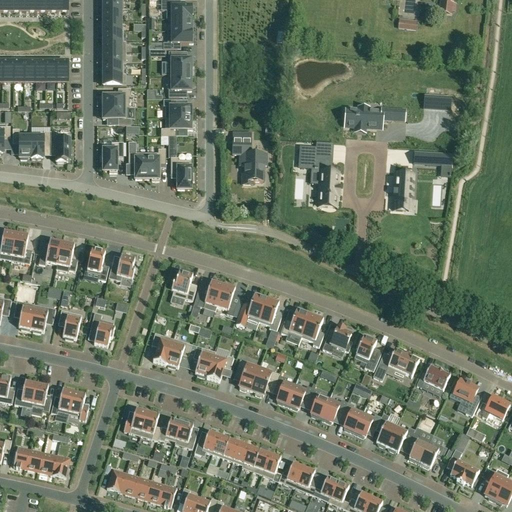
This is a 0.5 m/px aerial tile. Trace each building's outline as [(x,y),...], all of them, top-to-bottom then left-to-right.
[(13,13),(13,0),(2,0),(2,13),(13,13)] [(23,0),(13,0),(13,13),(24,13),(23,0)] [(23,0),(24,13),(35,13),(34,0),(23,0)] [(34,0),(35,13),(45,13),(45,0),(34,0)] [(56,13),(56,0),(45,0),(45,13),(56,13)] [(67,0),(56,0),(56,13),(68,13),(67,0)] [(103,0),(103,12),(123,12),(123,0),(103,0)] [(456,4),(453,4),(453,0),(439,0),(438,15),(452,16),(452,12),(456,13),(456,4)] [(161,1),(161,12),(169,12),(169,20),(189,20),(189,16),(191,16),(191,8),(177,8),(177,1),(161,1)] [(431,23),(432,10),(425,9),(424,22),(431,23)] [(103,23),(121,23),(121,12),(123,12),(103,12),(103,23)] [(189,25),(189,20),(169,20),(169,33),(191,33),(191,25),(189,25)] [(103,33),(123,33),(121,33),(121,23),(103,23),(103,33)] [(103,44),(126,44),(123,44),(123,33),(103,33),(103,44)] [(191,33),(169,33),(169,43),(163,43),(163,52),(177,52),(177,45),(191,45),(191,37),(189,37),(189,33),(191,33)] [(126,44),(103,44),(103,55),(126,55),(126,44)] [(193,61),(191,61),(179,61),(179,54),(168,54),(168,77),(191,77),(191,69),(193,69),(193,61)] [(126,55),(103,55),(103,66),(126,66),(126,55)] [(13,84),(13,63),(2,63),(2,84),(13,84)] [(13,63),(13,84),(24,84),(24,63),(13,63)] [(35,84),(35,63),(24,63),(24,84),(35,84)] [(45,84),(45,63),(35,63),(35,84),(45,84)] [(56,63),(45,63),(45,84),(56,84),(56,63)] [(68,63),(56,63),(56,84),(68,84),(68,63)] [(126,66),(103,66),(103,77),(126,77),(126,76),(123,76),(123,66),(126,66)] [(103,77),(103,88),(126,88),(126,77),(103,77)] [(168,77),(168,100),(179,100),(179,93),(191,93),(191,77),(168,77)] [(101,98),(101,105),(103,105),(103,110),(129,110),(129,98),(131,98),(131,91),(118,91),(118,98),(101,98)] [(163,102),(163,109),(165,109),(165,120),(191,120),(191,108),(176,108),(176,102),(163,102)] [(450,102),(441,102),(441,111),(449,111),(450,102)] [(346,112),(345,129),(351,129),(355,129),(355,131),(355,134),(364,134),(365,130),(381,131),(382,122),(404,123),(404,112),(382,111),(382,114),(368,113),(368,110),(358,109),(358,112),(346,112)] [(103,110),(103,121),(118,121),(118,128),(131,128),(131,121),(127,121),(127,110),(129,110),(103,110)] [(161,132),(161,139),(176,139),(176,132),(193,132),(193,125),(191,125),(191,120),(165,120),(165,125),(165,132),(161,132)] [(3,142),(10,142),(10,129),(0,128),(0,156),(2,156),(2,155),(3,155),(3,142)] [(12,131),(12,147),(19,147),(19,160),(20,160),(20,162),(27,162),(27,160),(31,160),(31,161),(31,136),(20,136),(20,131),(12,131)] [(52,133),(52,148),(58,148),(58,165),(67,165),(67,164),(72,164),(72,156),(73,156),(73,149),(72,149),(72,139),(58,139),(58,133),(52,133)] [(42,161),(42,160),(44,160),(44,147),(50,147),(50,134),(43,134),(43,136),(31,136),(31,161),(42,161)] [(232,142),(232,157),(240,157),(240,159),(240,167),(246,167),(245,176),(242,176),(242,186),(252,186),(252,183),(262,184),(262,167),(265,167),(265,156),(251,156),(251,142),(243,142),(232,142)] [(128,155),(128,166),(135,166),(135,181),(147,181),(147,155),(136,155),(136,144),(128,144),(128,155)] [(101,155),(101,163),(103,163),(103,173),(109,173),(109,175),(116,175),(116,158),(123,159),(123,145),(111,145),(111,149),(103,149),(103,155),(101,155)] [(298,168),(298,169),(314,170),(314,171),(318,171),(318,170),(320,170),(320,174),(318,208),(336,209),(339,175),(331,175),(331,163),(315,162),(316,150),(299,149),(299,150),(300,150),(299,168),(298,168)] [(147,155),(147,181),(151,181),(151,183),(159,183),(159,166),(166,166),(166,151),(158,151),(158,155),(147,155)] [(426,155),(426,167),(441,168),(450,168),(451,156),(426,155)] [(170,160),(170,177),(177,177),(177,192),(191,192),(191,184),(194,184),(194,176),(191,176),(191,163),(178,163),(178,160),(170,160)] [(393,210),(393,212),(404,212),(404,203),(410,203),(411,177),(395,176),(394,192),(393,192),(393,193),(394,193),(394,197),(393,197),(393,198),(394,198),(393,210)] [(6,232),(5,234),(4,233),(3,239),(1,247),(0,247),(0,261),(11,263),(16,236),(12,235),(12,233),(6,232)] [(27,238),(27,236),(20,235),(20,236),(16,236),(11,263),(29,266),(32,253),(26,252),(28,238),(27,238)] [(38,267),(45,268),(45,265),(57,267),(62,245),(58,244),(58,242),(52,241),(51,242),(50,242),(47,256),(41,255),(38,267)] [(57,267),(56,272),(68,275),(69,273),(75,274),(77,262),(71,261),(74,247),(73,247),(73,245),(66,244),(66,246),(62,245),(57,267)] [(106,284),(109,269),(102,267),(105,254),(92,251),(87,274),(99,277),(98,282),(106,284)] [(135,262),(121,258),(118,269),(112,268),(108,281),(115,282),(116,278),(132,282),(135,271),(132,271),(135,262)] [(196,291),(189,289),(192,278),(179,274),(176,283),(174,282),(171,292),(173,293),(172,298),(192,304),(196,291)] [(213,282),(213,284),(211,283),(207,297),(201,295),(197,308),(215,314),(216,309),(223,287),(219,286),(219,284),(213,282)] [(236,306),(230,304),(235,291),(233,291),(234,289),(227,287),(227,288),(223,287),(216,309),(228,313),(227,316),(233,318),(236,306)] [(236,327),(243,330),(244,328),(247,320),(258,324),(266,301),(262,300),(263,298),(255,296),(255,297),(254,297),(250,309),(243,306),(236,327)] [(106,301),(97,299),(95,306),(105,309),(106,301)] [(11,303),(0,300),(0,326),(2,315),(9,316),(11,303)] [(281,319),(275,317),(278,308),(279,306),(278,305),(278,304),(271,301),(270,303),(266,301),(258,324),(270,328),(269,331),(271,332),(276,334),(281,319)] [(23,305),(16,304),(14,317),(20,318),(19,330),(31,332),(35,312),(23,310),(23,305)] [(36,308),(35,312),(31,332),(33,333),(33,334),(41,336),(41,334),(44,335),(46,323),(53,325),(56,312),(36,308)] [(288,335),(301,340),(310,317),(305,315),(305,314),(298,311),(297,313),(296,312),(292,323),(286,321),(280,335),(287,338),(288,335)] [(82,318),(61,313),(58,325),(65,327),(62,339),(76,342),(82,318)] [(97,335),(94,344),(94,346),(107,350),(109,340),(112,341),(115,331),(112,330),(113,325),(101,322),(102,317),(94,316),(90,333),(97,335)] [(313,347),(319,350),(324,336),(319,333),(323,322),(322,322),(323,320),(315,317),(315,319),(310,317),(301,340),(314,345),(313,347)] [(345,331),(338,328),(332,341),(327,339),(322,352),(331,355),(333,349),(348,354),(352,345),(348,343),(351,337),(344,333),(345,331)] [(165,368),(173,341),(155,336),(151,348),(157,350),(153,364),(165,368)] [(268,338),(264,349),(272,352),(276,340),(268,338)] [(354,360),(366,366),(364,370),(373,374),(381,356),(373,352),(374,350),(376,344),(363,339),(361,344),(359,343),(356,351),(358,352),(354,360)] [(173,341),(165,368),(166,368),(166,367),(168,367),(167,369),(175,371),(176,370),(178,370),(182,358),(188,359),(192,347),(173,341)] [(207,381),(215,354),(196,349),(193,361),(199,363),(195,376),(197,376),(197,378),(205,380),(205,379),(207,379),(206,380),(207,381)] [(389,367),(380,363),(373,379),(382,383),(388,369),(411,379),(411,380),(419,363),(418,363),(410,360),(403,357),(395,353),(396,353),(395,352),(389,367)] [(215,354),(207,381),(219,384),(224,371),(230,372),(234,360),(227,358),(226,360),(215,357),(215,354)] [(313,368),(318,357),(310,354),(306,365),(313,368)] [(259,371),(247,367),(248,365),(240,362),(235,374),(243,377),(239,389),(240,390),(239,392),(246,394),(247,392),(251,394),(259,371)] [(421,379),(416,388),(421,390),(424,384),(443,393),(450,378),(442,375),(442,374),(438,372),(437,373),(430,369),(424,380),(421,379)] [(259,371),(251,394),(255,395),(254,397),(261,400),(262,398),(263,398),(267,386),(275,389),(279,376),(271,373),(270,375),(259,371)] [(335,384),(337,378),(330,375),(328,381),(335,384)] [(278,404),(277,405),(287,409),(295,386),(285,382),(285,380),(279,378),(280,376),(279,376),(275,389),(275,390),(281,392),(276,403),(278,404)] [(371,378),(365,376),(360,386),(367,389),(371,378)] [(0,378),(0,404),(12,407),(14,393),(8,392),(11,381),(0,378)] [(454,387),(449,400),(460,405),(469,409),(465,416),(472,419),(481,400),(475,397),(478,391),(469,387),(470,387),(466,385),(466,386),(460,383),(457,388),(454,387)] [(31,411),(36,386),(25,384),(23,395),(17,394),(14,407),(31,411)] [(36,386),(31,411),(32,411),(32,408),(43,411),(42,413),(49,415),(51,401),(46,400),(48,389),(47,389),(47,387),(39,385),(39,387),(36,386)] [(356,385),(353,394),(369,401),(373,393),(356,385)] [(295,386),(287,409),(297,413),(297,411),(298,412),(303,400),(309,403),(313,391),(307,389),(307,390),(295,386)] [(68,417),(74,395),(72,394),(72,393),(64,391),(64,392),(62,392),(60,403),(54,402),(51,416),(57,417),(57,414),(68,417)] [(311,417),(311,418),(321,422),(330,400),(319,395),(320,394),(313,391),(309,403),(315,405),(310,416),(311,417)] [(83,409),(85,398),(84,397),(84,396),(77,394),(76,395),(74,395),(68,417),(79,419),(79,422),(85,423),(88,410),(83,409)] [(505,417),(507,418),(510,411),(509,410),(510,408),(492,399),(482,419),(486,422),(489,417),(502,423),(505,417)] [(341,404),(330,400),(321,422),(330,426),(331,425),(332,425),(337,414),(342,416),(347,405),(341,402),(341,404)] [(342,416),(348,419),(343,430),(345,430),(344,432),(353,436),(363,414),(353,409),(353,408),(347,405),(342,416)] [(136,411),(135,415),(133,422),(127,421),(123,434),(140,439),(148,415),(145,414),(146,412),(138,410),(137,412),(136,411)] [(370,428),(376,431),(376,429),(381,420),(375,417),(374,419),(363,414),(353,436),(363,441),(364,439),(365,439),(370,428)] [(148,415),(140,439),(158,444),(158,442),(161,431),(155,429),(159,418),(148,415)] [(383,416),(381,420),(376,429),(382,432),(376,444),(378,445),(377,447),(384,451),(385,449),(387,449),(397,427),(387,423),(389,419),(383,416)] [(161,431),(158,442),(164,444),(165,441),(175,444),(176,444),(182,425),(180,424),(180,423),(173,420),(172,422),(171,421),(167,431),(162,429),(161,431)] [(192,452),(194,444),(189,442),(193,429),(191,428),(192,427),(184,424),(184,426),(182,425),(176,444),(175,444),(174,446),(192,452)] [(397,427),(387,449),(388,450),(387,452),(395,455),(396,454),(398,455),(404,442),(409,445),(414,435),(415,432),(409,430),(407,432),(397,427)] [(469,429),(466,437),(473,440),(476,433),(469,429)] [(212,457),(219,438),(209,434),(204,445),(198,443),(194,455),(201,458),(202,453),(212,457)] [(409,445),(408,446),(414,449),(409,460),(410,461),(409,462),(419,467),(429,445),(419,440),(420,438),(414,435),(409,445)] [(219,438),(212,457),(222,461),(229,442),(219,438)] [(121,442),(115,441),(112,448),(119,450),(121,442)] [(0,446),(0,465),(1,465),(3,455),(9,456),(11,443),(5,442),(4,447),(0,446)] [(232,464),(239,445),(229,442),(222,461),(232,464)] [(232,464),(242,468),(243,468),(250,449),(239,445),(232,464)] [(429,445),(419,467),(428,472),(429,470),(430,470),(435,459),(441,462),(447,451),(440,448),(439,450),(429,445)] [(26,472),(31,452),(18,449),(13,469),(26,472)] [(252,474),(260,453),(250,449),(243,468),(242,468),(241,470),(252,474)] [(44,455),(31,452),(26,472),(39,475),(44,455)] [(262,478),(270,457),(260,453),(252,474),(262,478)] [(57,458),(44,455),(39,475),(52,478),(57,458)] [(280,460),(270,457),(262,478),(273,482),(280,460)] [(70,461),(57,458),(52,478),(66,481),(70,461)] [(208,464),(205,471),(216,475),(218,467),(208,464)] [(456,464),(450,477),(474,488),(479,474),(456,464)] [(295,491),(304,470),(293,465),(287,479),(281,476),(278,484),(295,491)] [(312,498),(315,490),(309,488),(315,474),(313,474),(314,472),(306,469),(306,471),(304,470),(295,491),(312,498)] [(494,505),(505,482),(495,477),(496,474),(490,471),(485,482),(490,485),(484,498),(489,500),(488,502),(494,505)] [(107,491),(119,495),(125,475),(113,472),(107,491)] [(119,495),(132,499),(138,479),(125,475),(119,495)] [(132,499),(145,503),(150,483),(138,479),(132,499)] [(315,490),(312,498),(329,505),(338,484),(336,484),(337,482),(329,479),(328,480),(327,480),(321,493),(315,490)] [(511,485),(505,482),(494,505),(501,508),(501,506),(506,509),(511,497),(511,485)] [(145,503),(157,506),(163,487),(150,483),(145,503)] [(344,511),(345,511),(349,505),(343,503),(349,489),(338,484),(329,505),(344,511)] [(177,491),(163,487),(157,506),(171,510),(177,491)] [(259,487),(256,495),(271,501),(274,493),(259,487)] [(195,511),(200,499),(190,495),(191,493),(184,490),(180,502),(185,504),(182,511),(195,511)] [(365,511),(372,500),(370,499),(370,497),(363,494),(362,495),(361,495),(357,504),(351,501),(349,505),(345,511),(365,511)] [(214,511),(218,502),(211,500),(211,502),(200,499),(195,511),(214,511)] [(365,511),(378,511),(382,505),(381,504),(382,503),(374,499),(373,501),(372,500),(365,511)] [(233,511),(234,511),(223,507),(224,505),(218,502),(214,511),(233,511)]
